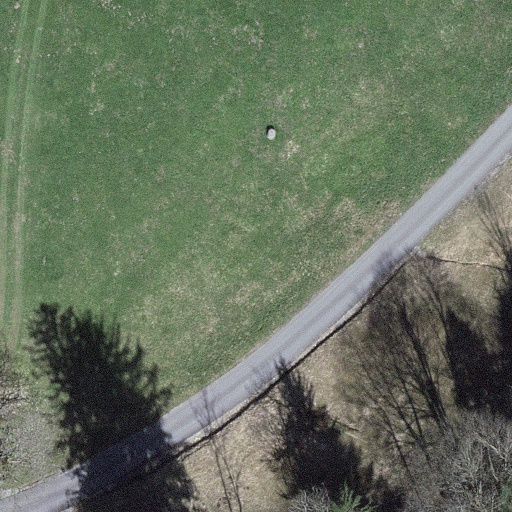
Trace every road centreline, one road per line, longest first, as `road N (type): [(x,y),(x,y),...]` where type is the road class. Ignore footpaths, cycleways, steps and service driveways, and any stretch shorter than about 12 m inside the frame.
road 1 (track): [(511,130),(339,316),(103,473),(0,508)]
road 2 (track): [(0,382),(14,323),(46,0)]
